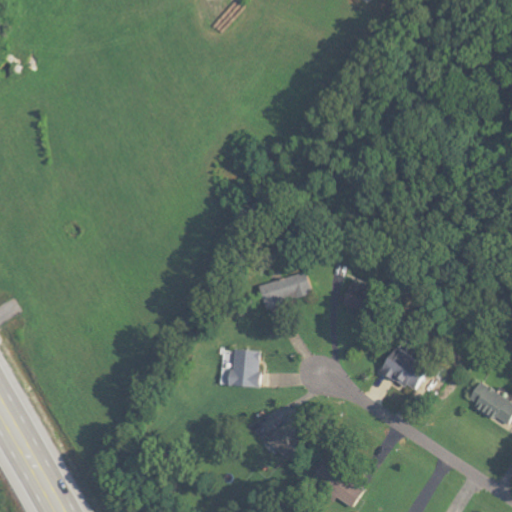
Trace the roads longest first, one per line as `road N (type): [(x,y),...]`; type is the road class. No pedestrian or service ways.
road 1 (residential): [(511,504),(324,382)]
road 2 (trunk): [(61,511),(0,404)]
